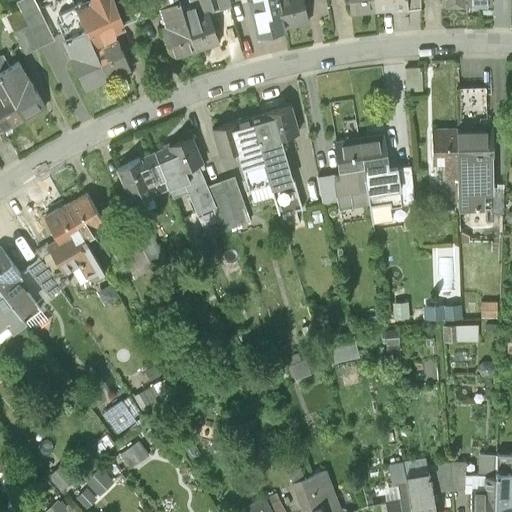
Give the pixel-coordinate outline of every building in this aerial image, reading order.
[(20,11),(6,18),(24,55),(53,41),(32,0),(20,0),(15,3),(20,11)] [(76,9),(108,80),(130,70),(114,34),(123,30),(121,26),(110,0),(86,0),(86,5),(76,9)] [(110,0),(121,26),(133,21),(124,0),(110,0)] [(194,54),(175,0),(153,0),(163,26),(160,27),(171,61),(194,54)] [(175,0),(194,54),(219,46),(207,12),(213,10),(209,0),(175,0)] [(228,0),(215,0),(219,12),(231,8),(228,0)] [(244,0),(254,40),(284,34),(283,30),(276,0),(244,0)] [(276,0),(283,30),(309,25),(303,0),(276,0)] [(374,15),(372,0),(346,0),(349,18),(374,15)] [(372,0),(374,15),(394,13),(407,12),(405,0),(372,0)] [(405,0),(407,12),(420,11),(419,0),(405,0)] [(108,80),(76,9),(75,7),(53,16),(64,43),(62,44),(82,91),(108,80)] [(0,74),(0,75),(12,68),(5,55),(0,57),(0,74)] [(12,68),(0,75),(25,118),(45,106),(21,63),(12,68)] [(422,70),(404,71),(405,94),(423,93),(422,70)] [(0,125),(3,130),(25,118),(0,75),(0,74),(0,125)] [(486,90),(460,91),(460,130),(487,130),(486,90)] [(291,107),(250,119),(263,167),(278,217),(301,211),(280,142),(299,136),(291,107)] [(250,119),(210,131),(219,159),(236,154),(241,173),(263,167),(250,119)] [(443,203),(456,202),(455,130),(431,131),(432,167),(442,167),(443,203)] [(491,212),(492,212),(492,189),(491,130),(487,130),(460,130),(455,130),(456,202),(456,212),(491,212)] [(193,140),(154,155),(168,192),(183,186),(197,222),(214,216),(221,234),(251,222),(233,178),(207,188),(201,172),(205,171),(193,140)] [(377,142),(358,145),(369,207),(370,213),(416,206),(410,168),(387,171),(385,156),(379,157),(377,142)] [(337,204),(339,212),(369,207),(358,145),(341,147),(343,162),(335,163),(338,179),(333,180),(337,204)] [(154,155),(116,169),(130,207),(168,192),(154,155)] [(322,206),(337,204),(333,180),(333,177),(318,180),(322,206)] [(504,189),(492,189),(492,212),(491,212),(491,216),(504,216),(504,189)] [(66,206),(87,243),(96,238),(93,232),(105,225),(87,193),(66,206)] [(66,206),(46,217),(58,238),(50,244),(72,283),(81,299),(110,282),(87,243),(66,206)] [(50,244),(34,252),(40,260),(61,290),(72,283),(50,244)] [(0,247),(0,292),(23,322),(24,322),(41,310),(18,280),(22,278),(0,247)] [(61,290),(40,260),(26,270),(49,299),(61,290)] [(13,330),(23,322),(0,292),(0,330),(8,324),(13,330)] [(407,302),(392,304),(394,322),(409,320),(407,302)] [(497,302),(481,303),(481,319),(497,318),(497,302)] [(460,305),(423,308),(424,322),(462,320),(460,305)] [(372,312),(364,313),(365,326),(379,324),(377,315),(373,316),(372,312)] [(461,325),(442,326),(443,342),(462,341),(461,325)] [(384,331),(385,346),(398,344),(397,330),(384,331)] [(251,342),(236,348),(240,359),(255,353),(251,342)] [(289,365),(294,380),(310,374),(304,359),(289,365)] [(159,381),(138,394),(147,409),(168,397),(159,381)] [(105,400),(99,391),(87,400),(93,408),(105,400)] [(129,395),(121,400),(132,418),(140,412),(129,395)] [(132,418),(121,400),(102,413),(117,433),(135,421),(132,418)] [(254,429),(249,418),(239,422),(244,433),(254,429)] [(115,442),(108,432),(96,441),(103,451),(115,442)] [(149,455),(138,440),(120,453),(131,467),(149,455)] [(276,455),(272,445),(257,451),(261,461),(276,455)] [(478,476),(466,476),(466,490),(465,496),(465,511),(493,511),(495,454),(478,454),(478,476)] [(511,454),(495,454),(493,511),(511,511),(511,475),(511,476),(511,454)] [(402,463),(410,511),(435,511),(433,499),(432,493),(427,466),(426,458),(402,463)] [(79,474),(66,459),(47,476),(60,490),(79,474)] [(427,466),(432,493),(452,490),(450,462),(427,466)] [(466,463),(450,462),(452,490),(466,490),(466,476),(466,463)] [(385,502),(386,511),(410,511),(402,463),(388,465),(391,481),(392,486),(396,485),(399,499),(385,502)] [(113,481),(98,466),(83,481),(98,496),(113,481)] [(291,483),(304,479),(300,467),(287,472),(291,483)] [(327,470),(309,477),(322,511),(342,511),(340,505),(327,470)] [(304,479),(291,483),(302,511),(322,511),(309,477),(304,479)] [(75,497),(86,508),(96,499),(85,487),(75,497)] [(263,498),(270,511),(284,511),(275,492),(263,498)] [(270,511),(263,498),(241,510),(241,511),(270,511)] [(64,511),(66,510),(56,500),(44,511),(64,511)]
